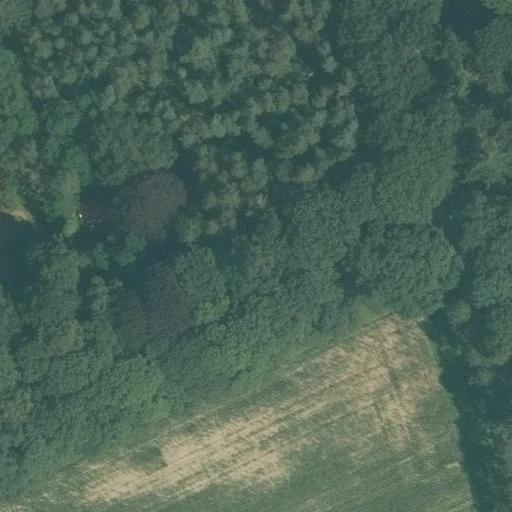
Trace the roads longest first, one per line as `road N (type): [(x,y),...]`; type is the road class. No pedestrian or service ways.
road 1 (unclassified): [(0,435),(452,219)]
road 2 (unclassified): [(452,219),(448,179),(392,0)]
road 3 (unclassified): [(511,408),(452,219)]
